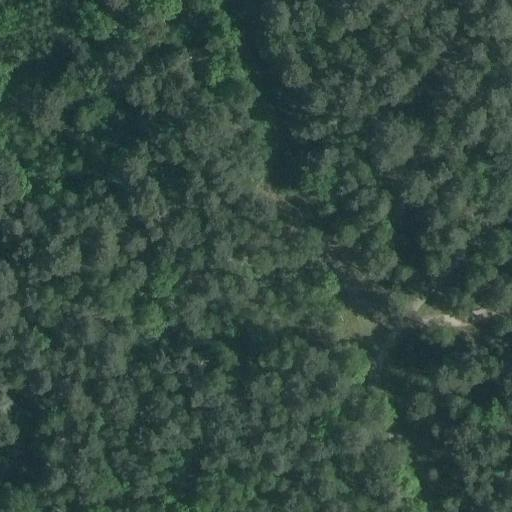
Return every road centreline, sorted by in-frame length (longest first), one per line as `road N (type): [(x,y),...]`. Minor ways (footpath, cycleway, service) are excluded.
road 1 (track): [(225,0),(378,357),(109,511)]
road 2 (track): [(145,0),(0,55)]
